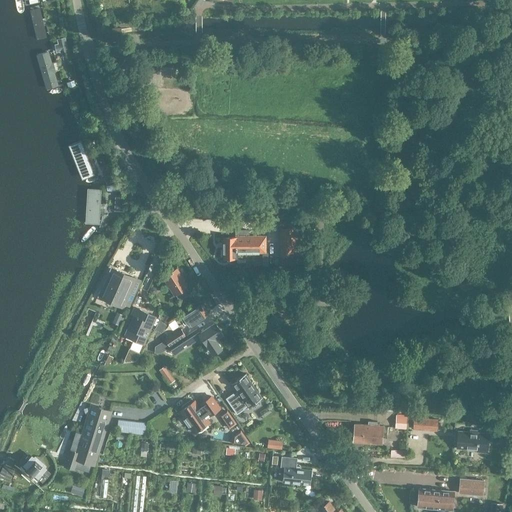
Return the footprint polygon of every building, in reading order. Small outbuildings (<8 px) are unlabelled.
[(41,8),(32,9),(39,38),(47,36),(41,8)] [(58,44),(55,44),(57,52),(60,51),(60,52),(68,50),(66,42),(65,37),(57,39),(58,44)] [(48,52),(37,55),(47,89),(58,86),(54,73),(56,73),(53,64),(51,65),(48,52)] [(157,62),(156,70),(174,72),(175,63),(157,62)] [(62,97),(53,100),(66,133),(75,130),(69,115),(71,114),(69,109),(67,109),(62,97)] [(80,145),(71,148),(82,176),(92,172),(80,145)] [(113,172),(105,176),(107,180),(115,176),(113,172)] [(119,180),(106,184),(107,190),(123,188),(119,180)] [(98,194),(91,194),(90,217),(97,218),(98,194)] [(278,254),(279,254),(279,265),(293,264),(292,254),(297,254),(297,226),(293,226),(292,220),(278,221),(278,254)] [(235,237),(224,237),(224,258),(245,258),(246,250),(247,250),(247,253),(265,252),(265,236),(249,236),(249,230),(235,230),(235,237)] [(177,268),(163,277),(175,296),(176,295),(180,300),(190,293),(186,288),(189,286),(177,268)] [(122,274),(112,270),(100,297),(124,308),(125,306),(130,308),(136,295),(131,292),(136,280),(124,275),(123,273),(122,274)] [(189,312),(183,316),(187,322),(189,321),(192,324),(195,322),(208,314),(205,311),(206,310),(205,309),(205,307),(204,305),(202,304),(201,303),(189,311),(189,312)] [(144,344),(153,323),(150,321),(153,315),(152,314),(152,315),(148,314),(149,313),(139,309),(139,310),(134,308),(131,313),(134,315),(128,329),(125,335),(134,339),(144,344)] [(170,317),(165,314),(161,320),(166,323),(170,317)] [(121,325),(123,320),(115,317),(113,322),(121,325)] [(167,324),(160,321),(155,329),(162,333),(167,324)] [(223,348),(216,339),(221,336),(221,335),(213,324),(199,333),(198,330),(189,336),(171,348),(174,353),(199,337),(200,339),(202,337),(207,344),(207,345),(213,355),(223,348)] [(180,328),(165,339),(166,340),(170,346),(185,336),(182,331),(180,328)] [(155,347),(155,352),(160,353),(170,346),(166,340),(155,347)] [(123,362),(136,361),(140,353),(129,348),(123,362)] [(159,369),(169,383),(174,380),(164,366),(159,369)] [(234,394),(227,398),(238,414),(244,409),(243,407),(247,405),(249,407),(248,407),(249,408),(263,398),(263,397),(262,397),(246,374),(247,374),(246,373),(232,384),(233,384),(238,392),(235,395),(234,394)] [(183,408),(180,410),(195,432),(209,422),(206,417),(209,415),(210,415),(220,408),(211,396),(201,403),(202,404),(198,407),(194,401),(191,402),(190,401),(181,406),(183,408)] [(102,441),(111,411),(92,405),(83,435),(102,441)] [(227,411),(220,415),(229,428),(235,423),(227,411)] [(407,417),(397,416),(396,427),(406,428),(407,417)] [(422,418),(421,429),(437,430),(437,429),(438,419),(422,418)] [(368,420),(367,421),(367,424),(355,423),(353,441),(381,443),(383,425),(379,425),(379,422),(377,422),(377,421),(368,420)] [(118,421),(117,430),(145,433),(146,424),(139,423),(138,432),(124,430),(125,421),(118,421)] [(469,429),(469,431),(457,430),(456,448),(476,450),(476,452),(489,453),(491,438),(489,438),(489,432),(477,431),(477,429),(469,429)] [(250,441),(241,430),(235,435),(233,442),(246,444),(250,441)] [(102,441),(83,435),(77,453),(71,450),(65,467),(75,470),(78,461),(94,466),(102,441)] [(282,440),(268,439),(266,446),(281,448),(282,440)] [(31,454),(21,467),(23,469),(22,470),(24,471),(27,477),(33,478),(34,479),(35,478),(37,479),(38,478),(43,482),(51,472),(48,469),(48,466),(44,463),(46,459),(38,453),(35,457),(31,454)] [(297,457),(281,455),(280,466),(284,467),(282,480),(310,483),(310,480),(311,480),(312,469),(296,467),(297,457)] [(0,476),(9,480),(13,470),(3,466),(0,472),(0,476)] [(100,467),(98,495),(108,496),(109,468),(100,467)] [(147,486),(147,475),(135,474),(134,486),(147,486)] [(462,478),(460,478),(460,479),(459,492),(460,492),(481,494),(482,494),(483,481),(483,480),(482,480),(462,478)] [(170,490),(178,491),(179,479),(171,479),(170,490)] [(187,490),(196,491),(197,482),(188,481),(187,490)] [(72,484),(69,492),(80,496),(83,488),(72,484)] [(214,493),(222,494),(223,485),(215,484),(214,493)] [(255,488),(254,498),(263,498),(263,488),(255,488)] [(420,488),(419,488),(419,489),(418,505),(418,506),(419,506),(450,509),(452,509),(452,508),(453,492),(453,491),(452,491),(420,488)] [(336,511),(329,501),(320,508),(323,511),(342,511),(340,508),(336,511)] [(491,503),(491,511),(492,511),(501,511),(502,504),(491,503)]
